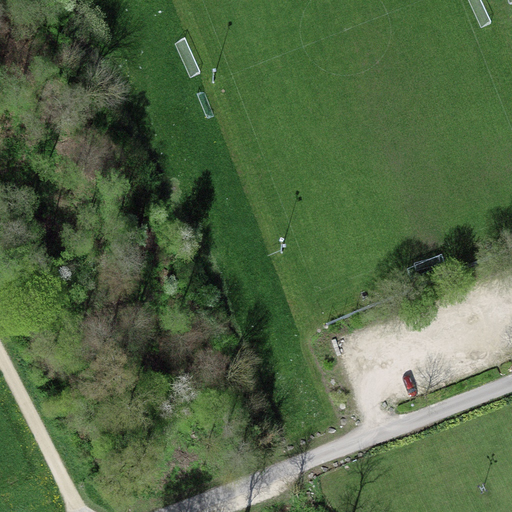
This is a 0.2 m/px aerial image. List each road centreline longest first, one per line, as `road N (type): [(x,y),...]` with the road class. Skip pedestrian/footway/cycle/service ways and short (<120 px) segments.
road 1 (residential): [(511,385),(189,511)]
road 2 (track): [(0,367),(73,511)]
